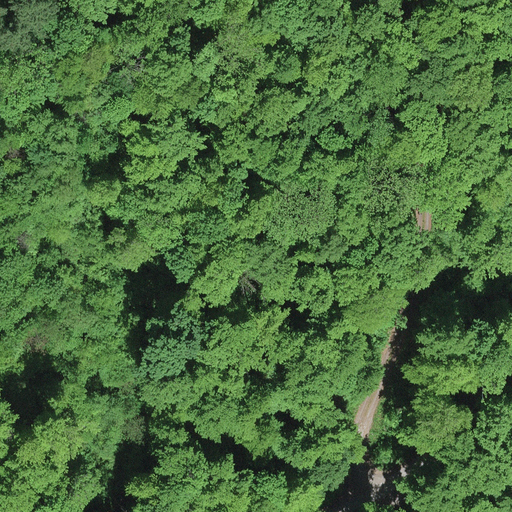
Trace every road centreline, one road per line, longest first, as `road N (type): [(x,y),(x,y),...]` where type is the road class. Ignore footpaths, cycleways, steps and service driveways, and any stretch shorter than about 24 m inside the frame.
road 1 (track): [(391,0),(427,179),(421,271),(359,447),(359,499)]
road 2 (track): [(511,353),(395,486),(337,511)]
